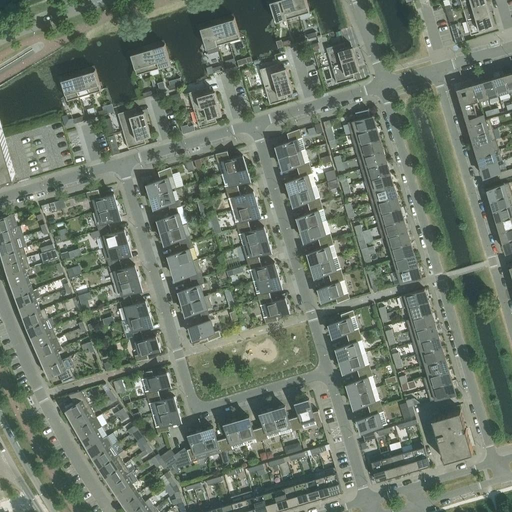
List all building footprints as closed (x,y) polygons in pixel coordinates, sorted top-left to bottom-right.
[(273,0),(271,1),(277,21),(288,18),(282,0),(273,0)] [(299,15),(294,0),(282,0),(288,18),(299,15)] [(310,11),(306,0),(294,0),(299,15),(310,11)] [(461,0),(464,9),(486,2),(487,2),(486,0),(461,0)] [(486,2),(464,9),(467,21),(489,14),(491,14),(487,2),(486,2)] [(489,14),(467,21),(471,35),(486,31),(485,28),(494,26),(491,14),(489,14)] [(241,37),(235,17),(223,21),(229,41),(241,37)] [(219,44),(229,41),(223,21),(213,24),(219,44)] [(201,27),(207,47),(219,44),(213,24),(201,27)] [(345,42),(327,47),(332,65),(355,58),(357,58),(353,46),(352,46),(346,48),(345,42)] [(171,64),(165,43),(154,47),(160,67),(171,64)] [(149,70),(160,67),(154,47),(143,50),(149,70)] [(132,53),(138,73),(149,70),(143,50),(132,53)] [(355,58),(332,65),(337,83),(355,77),(353,72),(359,70),(360,70),(357,58),(355,58)] [(278,63),(260,69),(262,75),(266,74),(269,85),(288,79),(290,79),(287,67),(280,69),(278,63)] [(102,89),(96,69),(85,72),(91,93),(102,89)] [(74,76),(80,96),(91,93),(85,72),(74,76)] [(494,78),(499,94),(510,91),(505,75),(494,78)] [(62,79),(68,99),(80,96),(74,76),(62,79)] [(499,94),(494,78),(484,81),(489,97),(499,94)] [(288,79),(269,85),(266,86),(271,104),(288,99),(287,93),(292,91),(294,91),(290,79),(288,79)] [(474,84),(478,101),(489,97),(484,81),(474,84)] [(478,101),(474,84),(459,89),(463,104),(474,101),(478,100),(478,101)] [(207,86),(189,92),(195,109),(218,102),(219,102),(216,90),(214,91),(209,92),(207,86)] [(172,95),(173,101),(181,99),(179,93),(172,95)] [(474,101),(463,104),(470,124),(486,119),(484,114),(478,116),(474,101)] [(218,102),(195,109),(200,127),(218,122),(216,116),(221,114),(223,114),(219,102),(218,102)] [(136,107),(119,113),(124,130),(147,123),(148,123),(145,111),(143,112),(138,113),(136,107)] [(358,119),(348,122),(352,134),(377,127),(374,114),(371,115),(369,108),(356,112),(358,119)] [(491,118),(486,119),(470,124),(473,135),(494,128),(491,118)] [(0,178),(16,174),(0,119),(0,178)] [(332,127),(330,120),(324,122),(326,129),(332,127)] [(315,124),(318,133),(324,132),(321,122),(315,124)] [(147,123),(124,130),(129,148),(147,143),(145,137),(150,135),(152,135),(148,123),(147,123)] [(194,125),(189,126),(188,124),(182,126),(184,133),(196,130),(194,125)] [(113,125),(107,126),(109,133),(115,131),(113,125)] [(352,134),(355,146),(381,138),(377,127),(352,134)] [(473,135),(476,145),(497,139),(494,128),(473,135)] [(279,152),(280,156),(281,156),(281,157),(306,149),(300,129),(288,132),(290,141),(278,144),(280,151),(279,152)] [(355,146),(359,157),(384,150),(381,138),(355,146)] [(332,148),(338,146),(336,139),(329,141),(332,148)] [(500,149),(497,139),(476,145),(479,155),(495,151),(500,149)] [(285,168),(285,169),(298,165),(299,171),(311,167),(306,149),(281,157),(283,163),(282,163),(284,168),(285,168)] [(479,155),(482,166),(498,161),(503,159),(500,149),(495,151),(479,155)] [(231,158),(228,150),(216,154),(222,174),(247,167),(247,166),(248,166),(246,161),(245,161),(243,155),(231,158)] [(359,157),(362,169),(388,161),(384,150),(359,157)] [(331,155),(322,157),(324,163),(332,161),(331,155)] [(343,162),(341,155),(334,157),(336,164),(343,162)] [(204,167),(201,158),(195,160),(198,169),(204,167)] [(192,161),(186,162),(189,172),(195,170),(192,161)] [(391,172),(388,161),(362,169),(366,180),(391,172)] [(485,177),(501,172),(498,161),(482,166),(485,177)] [(336,164),(338,171),(345,169),(343,162),(336,164)] [(151,194),(152,194),(152,195),(172,189),(177,187),(171,167),(159,170),(162,179),(149,183),(151,189),(150,190),(151,194)] [(251,177),(250,173),(249,173),(247,167),(222,174),(228,192),(240,188),(238,183),(251,179),(250,178),(251,177)] [(290,187),(291,192),(292,192),(317,185),(311,167),(299,171),(301,176),(288,180),(290,187)] [(394,184),(391,172),(366,180),(369,192),(394,184)] [(350,185),(347,178),(341,180),(343,187),(350,185)] [(511,190),(510,182),(489,188),(492,199),(511,193),(511,190)] [(369,192),(372,203),(398,196),(394,184),(369,192)] [(295,203),(296,204),(308,200),(310,206),(322,203),(317,185),(292,192),(294,198),(293,199),(294,203),(295,203)] [(343,187),(345,194),(352,192),(350,185),(343,187)] [(90,201),(95,200),(98,211),(118,205),(119,204),(117,199),(116,200),(114,193),(102,197),(99,188),(87,192),(90,201)] [(256,197),(254,190),(241,194),(240,188),(228,192),(233,210),(258,202),(257,202),(258,202),(257,197),(256,197)] [(182,205),(180,199),(176,201),(172,189),(152,195),(153,195),(152,195),(153,200),(154,200),(156,207),(169,203),(170,209),(182,205)] [(511,205),(511,204),(511,193),(492,199),(495,209),(511,205)] [(401,207),(398,196),(372,203),(376,215),(401,207)] [(55,201),(50,203),(52,212),(58,210),(55,201)] [(262,213),(260,208),(259,209),(258,202),(233,210),(238,228),(250,224),(248,218),(261,214),(261,213),(262,213)] [(351,202),(348,203),(345,204),(347,211),(354,209),(351,202)] [(300,223),(301,228),(302,227),(303,228),(327,220),(322,203),(310,206),(312,212),(299,216),(301,223),(300,223)] [(119,205),(118,205),(98,211),(93,212),(97,224),(99,230),(103,229),(111,227),(109,221),(122,217),(120,210),(119,205)] [(163,230),(183,224),(188,223),(183,205),(182,205),(178,207),(170,209),(172,215),(159,218),(162,225),(161,225),(162,230),(163,230)] [(498,220),(511,215),(511,207),(511,205),(495,209),(498,220)] [(405,219),(401,207),(376,215),(379,226),(405,219)] [(349,218),(352,217),(356,216),(354,209),(347,211),(349,218)] [(208,210),(201,212),(203,219),(210,216),(208,210)] [(0,231),(14,227),(18,226),(15,213),(0,217),(0,231)] [(216,215),(210,216),(215,234),(222,232),(216,215)] [(511,215),(498,220),(501,230),(511,226),(511,215)] [(408,230),(405,219),(379,226),(383,238),(408,230)] [(306,239),(306,240),(319,236),(321,242),(333,238),(327,220),(303,228),(304,234),(305,239),(306,239)] [(167,242),(179,239),(181,244),(193,241),(191,235),(188,223),(183,224),(163,230),(163,231),(162,231),(164,236),(165,236),(167,242)] [(250,224),(238,228),(243,245),(268,238),(269,237),(268,233),(267,233),(265,226),(252,230),(250,224)] [(363,231),(361,224),(355,226),(357,233),(363,231)] [(511,238),(511,226),(501,230),(504,241),(511,238)] [(14,227),(0,231),(0,242),(17,238),(14,227)] [(105,235),(100,236),(104,248),(129,241),(128,240),(129,240),(128,235),(127,236),(125,229),(112,232),(111,227),(103,229),(105,235)] [(391,248),(411,242),(408,230),(383,238),(387,236),(391,248)] [(57,242),(62,240),(62,239),(67,238),(65,231),(59,233),(60,235),(56,236),(57,242)] [(357,233),(359,240),(365,238),(363,231),(357,233)] [(17,238),(0,242),(0,244),(3,253),(20,248),(17,238)] [(271,244),(270,244),(268,238),(243,245),(249,263),(261,260),(259,254),(272,250),(271,249),(272,249),(271,244)] [(311,259),(312,263),(313,263),(313,264),(338,256),(333,238),(321,242),(322,248),(310,251),(312,258),(311,259)] [(108,260),(110,266),(114,264),(121,262),(120,256),(132,253),(130,246),(131,246),(130,241),(129,241),(104,248),(107,260),(108,260)] [(190,248),(194,247),(193,241),(181,244),(183,250),(170,254),(172,261),(171,261),(173,266),(173,265),(174,266),(194,260),(190,248)] [(415,253),(411,242),(391,248),(394,259),(415,253)] [(25,246),(20,248),(3,253),(6,263),(28,257),(25,246)] [(370,254),(368,247),(362,249),(364,256),(370,254)] [(51,250),(47,251),(50,260),(59,258),(57,253),(56,249),(51,250)] [(69,250),(61,253),(63,260),(71,257),(69,250)] [(418,265),(415,253),(394,259),(398,271),(418,265)] [(364,256),(366,263),(372,261),(370,254),(364,256)] [(316,275),(317,276),(329,272),(331,278),(343,274),(338,256),(313,264),(315,270),(314,270),(315,275),(316,275)] [(26,269),(31,267),(28,257),(6,263),(9,274),(26,269)] [(177,278),(190,274),(192,280),(203,277),(201,271),(202,271),(198,259),(194,260),(174,266),(173,267),(174,272),(175,271),(177,278)] [(261,260),(249,263),(254,281),(279,274),(279,273),(280,273),(278,268),(277,268),(275,262),(262,265),(261,260)] [(136,264),(123,268),(121,262),(114,264),(116,270),(111,272),(115,284),(139,276),(140,276),(139,271),(138,271),(136,264)] [(398,271),(401,283),(422,277),(418,265),(398,271)] [(26,269),(9,274),(13,285),(30,279),(26,269)] [(377,277),(375,270),(369,272),(371,279),(377,277)] [(221,279),(228,277),(226,271),(219,273),(221,279)] [(279,274),(254,281),(259,299),(271,295),(270,290),(282,286),(282,285),(283,284),(282,280),(281,280),(279,274)] [(336,296),(338,302),(350,298),(343,274),(331,278),(333,283),(320,287),(322,294),(321,294),(323,299),(324,299),(324,300),(336,296)] [(140,277),(139,277),(139,276),(115,284),(118,296),(123,294),(125,300),(132,298),(130,292),(143,288),(141,282),(142,281),(140,277)] [(182,297),(183,301),(184,301),(184,302),(204,296),(201,284),(205,283),(203,277),(192,280),(193,286),(181,290),(183,296),(182,297)] [(371,279),(373,286),(379,284),(377,277),(371,279)] [(30,279),(13,285),(17,295),(33,289),(30,279)] [(33,289),(17,295),(20,305),(37,299),(42,298),(39,289),(38,287),(33,289)] [(404,308),(408,306),(429,300),(425,288),(400,296),(404,308)] [(80,301),(88,299),(92,298),(90,291),(78,295),(80,301)] [(213,306),(209,294),(204,296),(184,302),(183,302),(185,307),(186,307),(188,314),(200,310),(202,316),(209,314),(208,308),(213,306)] [(288,304),(286,297),(273,301),(271,295),(259,299),(266,323),(279,319),(277,314),(289,310),(289,309),(290,309),(289,304),(288,304)] [(146,300),(134,304),(132,298),(125,300),(120,302),(122,307),(125,320),(130,318),(150,312),(151,311),(149,307),(148,307),(146,300)] [(37,299),(20,305),(24,316),(41,309),(37,299)] [(412,318),(432,312),(429,300),(408,306),(412,318)] [(385,306),(379,308),(381,315),(387,313),(385,306)] [(46,308),(41,309),(24,316),(28,326),(45,320),(49,318),(46,309),(46,308)] [(332,328),(334,335),(347,332),(349,337),(361,334),(354,309),(342,313),(343,319),(331,323),(331,324),(330,324),(331,329),(332,328)] [(151,312),(150,313),(150,312),(130,318),(135,336),(142,334),(141,328),(153,324),(151,317),(152,317),(151,312)] [(412,318),(407,319),(410,331),(436,323),(432,312),(412,318)] [(383,321),(390,320),(387,313),(381,315),(383,321)] [(220,330),(215,331),(209,314),(202,316),(204,321),(191,325),(193,332),(192,332),(194,337),(195,337),(195,338),(208,334),(209,340),(221,336),(220,330)] [(45,320),(28,326),(33,337),(49,330),(45,320)] [(414,342),(439,335),(436,323),(410,331),(414,342)] [(58,337),(54,328),(49,330),(33,337),(37,347),(58,337)] [(392,329),(386,331),(388,338),(394,336),(392,329)] [(157,335),(144,339),(142,334),(135,336),(140,354),(136,355),(137,361),(150,358),(148,352),(161,348),(160,347),(161,347),(160,342),(159,342),(157,335)] [(337,348),(339,353),(340,352),(341,359),(366,351),(361,334),(349,337),(350,343),(338,347),(338,348),(337,348)] [(417,354),(443,346),(439,335),(414,342),(417,354)] [(390,344),(396,343),(394,336),(388,338),(390,344)] [(58,337),(37,347),(41,357),(58,349),(62,347),(58,337)] [(92,341),(82,345),(84,349),(89,347),(93,345),(92,341)] [(421,365),(425,364),(446,358),(443,346),(417,354),(421,365)] [(58,349),(41,357),(46,367),(62,359),(58,349)] [(343,364),(345,371),(358,367),(359,373),(371,369),(366,351),(341,359),(342,359),(341,360),(342,364),(343,364)] [(399,352),(393,354),(395,361),(401,359),(399,352)] [(70,356),(62,359),(46,367),(50,377),(59,373),(63,383),(76,379),(71,367),(74,365),(70,356)] [(446,358),(425,364),(429,376),(449,369),(446,358)] [(397,367),(403,366),(401,359),(395,361),(397,367)] [(155,375),(153,369),(141,373),(148,397),(160,393),(158,388),(171,384),(169,377),(170,377),(169,372),(168,372),(167,371),(155,375)] [(350,388),(352,394),(377,387),(371,369),(359,373),(361,379),(348,382),(349,383),(348,384),(349,388),(350,388)] [(427,388),(453,381),(449,369),(429,376),(424,377),(427,388)] [(406,375),(400,377),(402,384),(408,382),(406,375)] [(431,400),(456,393),(453,381),(427,388),(431,400)] [(404,390),(410,389),(408,382),(402,384),(404,390)] [(368,403),(370,408),(382,405),(377,387),(352,394),(352,395),(351,395),(353,400),(354,400),(356,406),(368,403)] [(75,404),(66,409),(72,418),(92,407),(82,390),(69,394),(75,404)] [(175,396),(174,395),(162,399),(160,393),(148,397),(153,415),(178,407),(176,401),(177,401),(176,396),(175,396)] [(127,394),(122,398),(125,403),(130,399),(127,394)] [(304,400),(297,402),(301,415),(295,417),(298,429),(323,422),(319,409),(313,411),(310,399),(309,399),(308,398),(303,399),(304,400)] [(413,406),(415,405),(413,398),(407,400),(407,403),(409,407),(413,406)] [(411,416),(409,407),(407,403),(400,405),(404,418),(411,416)] [(280,407),(273,409),(281,434),(298,429),(295,417),(289,418),(285,406),(284,406),(284,405),(279,406),(280,407)] [(361,424),(363,431),(388,423),(382,405),(370,408),(372,414),(359,418),(359,419),(358,419),(360,424),(361,424)] [(77,428),(97,416),(92,407),(72,418),(77,428)] [(181,412),(179,408),(178,408),(178,407),(153,415),(159,432),(171,429),(169,423),(182,419),(180,413),(181,412)] [(268,411),(261,413),(265,426),(259,427),(263,439),(281,434),(273,409),(273,408),(268,410),(268,411)] [(464,424),(466,424),(461,409),(433,417),(445,460),(474,451),(467,428),(465,428),(464,424)] [(97,416),(77,428),(83,437),(98,428),(102,426),(97,416)] [(248,416),(244,417),(244,418),(238,420),(245,445),(263,439),(259,427),(254,429),(250,416),(249,417),(248,416)] [(232,421),(226,423),(229,436),(224,438),(227,450),(245,445),(238,420),(237,420),(237,419),(232,420),(232,421)] [(131,434),(135,431),(139,429),(136,424),(132,427),(128,430),(131,434)] [(83,437),(88,447),(104,438),(108,435),(109,435),(103,425),(102,426),(98,428),(83,437)] [(213,426),(208,428),(208,429),(202,430),(209,455),(227,450),(224,438),(218,440),(214,427),(213,427),(213,426)] [(188,448),(190,456),(191,461),(209,455),(202,430),(201,431),(201,430),(196,431),(197,432),(190,434),(194,447),(188,448)] [(365,441),(377,437),(375,431),(363,435),(365,441)] [(108,435),(104,438),(88,447),(94,457),(109,447),(113,445),(108,435)] [(300,441),(285,446),(287,453),(302,448),(300,441)] [(412,444),(414,448),(419,467),(430,464),(423,441),(412,444)] [(94,457),(100,466),(115,456),(119,454),(113,445),(109,447),(94,457)] [(392,450),(399,473),(409,470),(403,452),(402,447),(392,450)] [(165,461),(175,454),(171,448),(161,455),(163,457),(165,461)] [(403,452),(409,470),(419,467),(414,448),(403,452)] [(139,454),(141,457),(148,453),(146,449),(139,454)] [(399,473),(392,450),(381,453),(388,476),(399,473)] [(388,476),(381,453),(370,456),(377,480),(382,478),(388,476)] [(125,463),(119,454),(115,456),(100,466),(106,475),(125,463)] [(179,459),(175,454),(165,461),(165,462),(168,466),(169,467),(174,463),(179,459)] [(127,474),(131,472),(125,463),(106,475),(112,484),(127,474)] [(179,471),(174,463),(169,467),(175,475),(179,471)] [(325,470),(326,474),(332,493),(343,490),(336,467),(325,470)] [(127,474),(112,484),(118,493),(133,483),(127,474)] [(316,477),(322,496),(332,493),(326,474),(316,477)] [(294,479),(301,502),(311,499),(306,481),(304,476),(294,479)] [(322,496),(316,477),(306,481),(311,499),(322,496)] [(301,502),(294,479),(284,482),(291,505),(301,502)] [(273,485),(280,508),(291,505),(284,482),(273,485)] [(124,503),(139,492),(133,483),(118,493),(124,503)] [(280,508),(273,485),(263,488),(270,511),(280,508)] [(258,511),(254,496),(252,490),(242,493),(243,499),(247,511),(258,511)] [(145,501),(141,495),(139,492),(124,503),(131,511),(145,501)] [(254,496),(258,511),(268,511),(270,511),(264,493),(254,496)] [(145,501),(131,511),(148,511),(156,507),(149,498),(145,501)] [(233,502),(236,511),(247,511),(243,499),(233,502)] [(236,511),(233,502),(223,505),(224,511),(236,511)]
